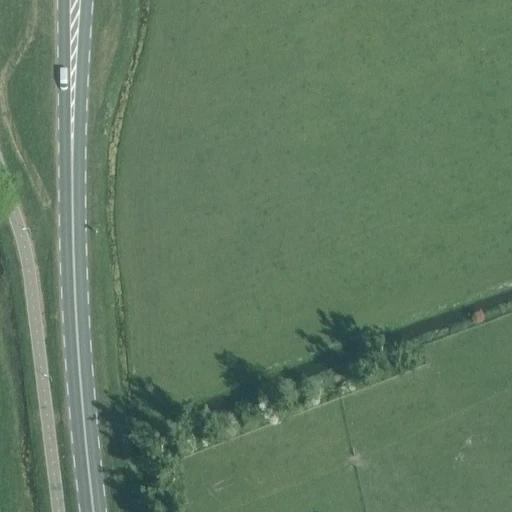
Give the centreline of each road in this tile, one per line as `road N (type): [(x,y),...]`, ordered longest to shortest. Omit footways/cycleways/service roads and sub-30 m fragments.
road 1 (primary): [(94,511),(71,138)]
road 2 (primary): [(71,138),(85,0)]
road 3 (primary): [(65,0),(71,138)]
